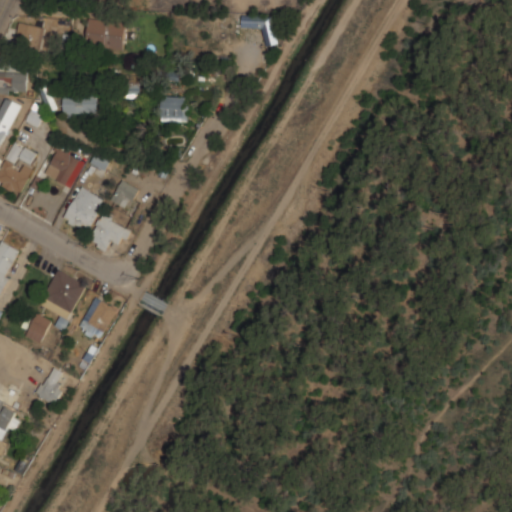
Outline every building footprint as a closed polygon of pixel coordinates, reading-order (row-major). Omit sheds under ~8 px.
[(277,44),(277,14),(243,14),(243,25),(265,25),(265,44),(277,44)] [(125,39),(126,19),(89,18),(88,47),(138,49),(139,39),(125,39)] [(17,44),(42,45),(43,24),(18,22),(17,44)] [(0,92),(27,92),(27,71),(0,71),(0,92)] [(40,85),(49,110),(58,106),(49,82),(40,85)] [(140,82),(124,82),(124,96),(140,96),(140,82)] [(97,93),(64,93),(64,115),(97,115),(97,93)] [(0,148),(22,103),(6,95),(0,107),(0,148)] [(189,97),(162,96),(161,120),(188,121),(189,97)] [(27,119),(39,125),(45,113),(33,107),(27,119)] [(0,184),(20,193),(39,152),(14,141),(0,171),(0,184)] [(85,157),(58,145),(45,173),(73,185),(85,157)] [(139,187),(122,178),(111,199),(128,208),(139,187)] [(85,221),(92,225),(106,199),(82,185),(63,218),(81,228),(85,221)] [(133,228),(105,211),(88,239),(106,250),(112,240),(123,246),(133,228)] [(0,291),(20,248),(1,240),(0,242),(0,272),(4,274),(0,283),(0,291)] [(40,304),(69,319),(88,282),(59,267),(40,304)] [(108,332),(105,321),(118,317),(112,300),(78,311),(87,339),(108,332)] [(41,342),(53,319),(38,311),(25,334),(41,342)] [(66,384),(58,379),(64,370),(54,364),(37,392),(55,403),(66,384)] [(0,443),(5,426),(16,429),(21,410),(14,408),(19,391),(0,386),(0,443)]
